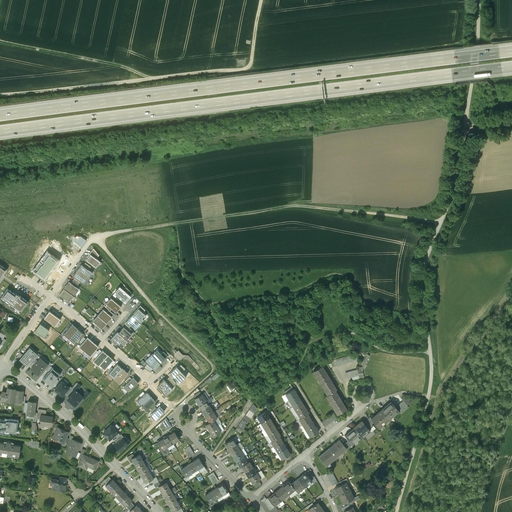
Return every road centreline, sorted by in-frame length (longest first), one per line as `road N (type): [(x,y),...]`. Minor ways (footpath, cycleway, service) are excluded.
road 1 (motorway): [(0,130),(511,66)]
road 2 (motorway): [(511,51),(0,115)]
road 3 (track): [(441,221),(295,206),(95,237)]
road 4 (track): [(263,0),(245,69),(0,96)]
road 5 (track): [(427,397),(422,294),(441,221)]
road 6 (residential): [(114,466),(1,363)]
road 7 (track): [(0,45),(146,79)]
